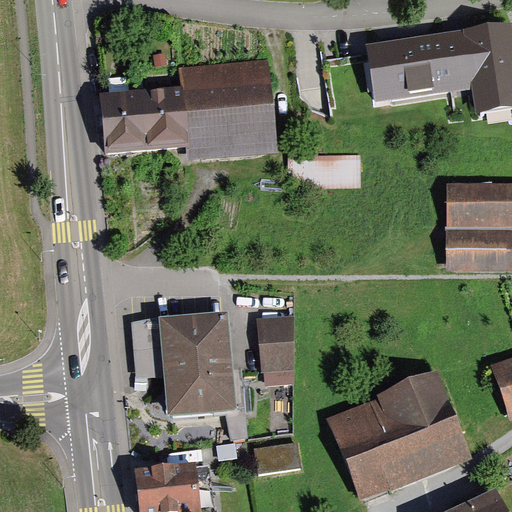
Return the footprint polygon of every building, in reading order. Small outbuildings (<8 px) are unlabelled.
[(511,26),(368,49),(377,107),(472,92),(476,120),(511,114),(511,26)] [(188,164),(279,156),(270,61),(179,69),(181,90),(99,98),(105,159),(187,151),(188,164)] [(287,151),(288,190),(361,189),(361,156),(318,157),(318,151),(287,151)] [(511,187),(447,187),(447,274),(511,274),(511,187)] [(229,317),(164,322),(164,319),(134,325),(138,380),(165,381),(169,422),(226,417),(231,444),(249,441),(243,371),(234,372),(229,317)] [(296,318),(257,322),(262,376),(265,375),(266,389),(296,386),(296,318)] [(511,361),(492,369),(511,424),(511,423),(511,361)] [(326,421),(360,506),(471,461),(437,376),(326,421)] [(235,445),(217,448),(220,463),(238,460),(235,445)] [(302,470),(298,445),(254,453),(257,477),(302,470)] [(135,473),(139,511),(215,511),(211,468),(197,470),(197,466),(135,473)] [(452,511),(509,511),(498,490),(452,511)]
